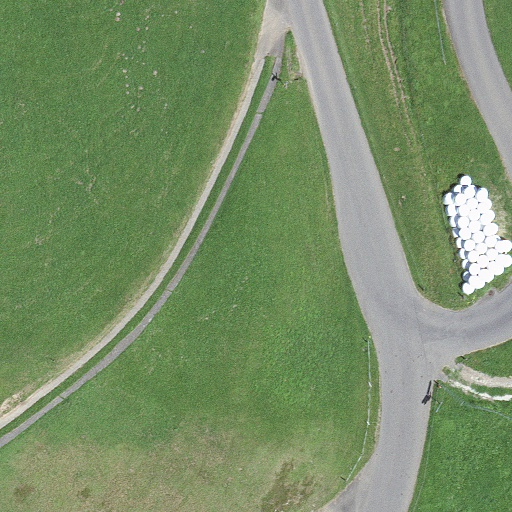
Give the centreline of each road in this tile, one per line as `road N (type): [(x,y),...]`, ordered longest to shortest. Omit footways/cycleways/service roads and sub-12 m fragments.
road 1 (track): [(0,426),(124,342),(225,153),(284,0)]
road 2 (unclassified): [(303,0),(403,336),(404,429),(384,511)]
road 3 (track): [(465,0),(479,63),(511,130)]
road 4 (track): [(511,388),(455,375),(403,336)]
